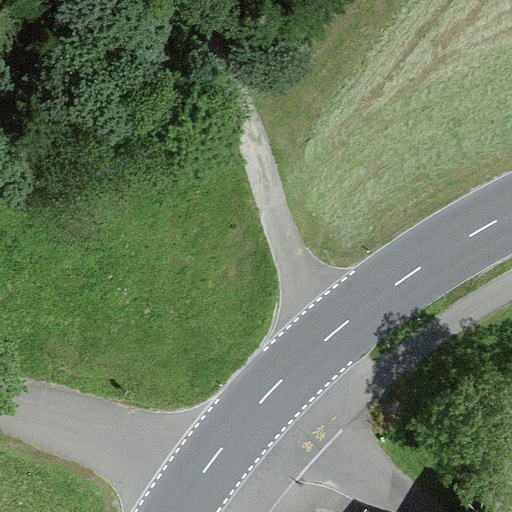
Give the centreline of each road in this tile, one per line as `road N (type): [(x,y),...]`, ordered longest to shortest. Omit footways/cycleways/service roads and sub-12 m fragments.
road 1 (secondary): [(233,435),(326,338),(406,277),(511,214)]
road 2 (track): [(326,338),(264,187),(213,0)]
road 3 (unclassified): [(0,393),(50,414),(233,435)]
road 4 (unclassified): [(233,435),(302,447),(399,511)]
